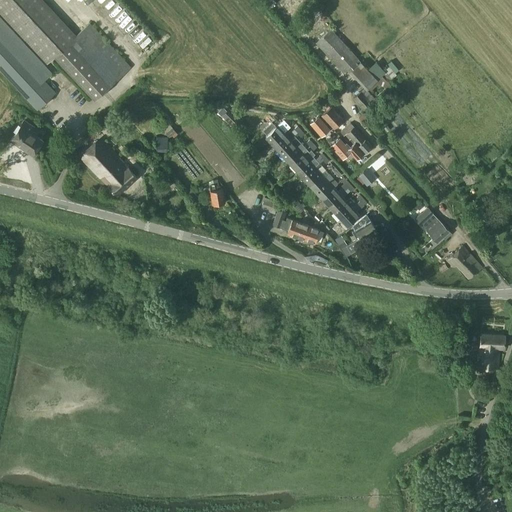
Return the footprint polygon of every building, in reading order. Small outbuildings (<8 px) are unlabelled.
[(45,0),(0,0),(0,12),(47,63),(54,57),(95,100),(130,67),(91,21),(77,34),(45,0)] [(0,69),(37,110),(55,93),(44,80),(52,73),(0,17),(0,69)] [(343,72),(358,59),(330,29),(316,43),(343,72)] [(361,62),(350,72),(366,89),(377,79),(377,80),(381,75),(382,76),(385,72),(383,70),(376,61),(367,69),(361,62)] [(391,61),(387,64),(389,66),(395,73),(398,70),(391,61)] [(385,72),(382,76),(388,82),(390,80),(396,75),(395,73),(389,66),(383,70),(385,72)] [(382,76),(381,75),(377,80),(369,88),(378,96),(389,83),(388,82),(382,76)] [(376,101),(364,88),(353,98),(365,112),(376,101)] [(333,128),(343,120),(331,107),(321,114),(333,128)] [(233,128),(241,120),(230,109),(222,116),(233,128)] [(100,122),(105,127),(112,119),(108,114),(100,122)] [(318,116),(310,123),(321,135),(329,128),(318,116)] [(11,140),(19,146),(32,155),(42,140),(35,135),(39,130),(24,120),(11,140)] [(267,135),(265,137),(272,144),(288,129),(281,122),(276,127),(272,122),(263,130),(267,135)] [(348,140),(346,143),(349,147),(354,143),(363,153),(371,146),(354,126),(350,123),(340,132),(348,140)] [(168,124),(162,129),(167,133),(173,128),(168,124)] [(177,133),(173,128),(167,133),(171,139),(177,133)] [(294,136),(288,129),(272,144),(278,150),(294,136)] [(300,143),(294,136),(278,150),(284,157),(300,143)] [(339,138),(331,145),(341,155),(343,158),(350,152),(357,159),(363,153),(354,143),(349,147),(346,143),(344,144),(343,143),(339,138)] [(103,140),(81,159),(117,195),(137,176),(103,140)] [(307,150),(300,143),(284,157),(290,164),(307,150)] [(309,152),(307,150),(290,164),(297,171),(313,156),(315,154),(311,150),(309,152)] [(297,171),(303,178),(319,163),(313,156),(297,171)] [(309,185),(322,173),(325,170),(319,163),(303,178),(309,185)] [(438,166),(427,177),(442,194),(454,183),(438,166)] [(368,169),(359,176),(364,183),(374,176),(368,169)] [(322,173),(309,185),(316,192),(332,178),(329,174),(325,170),(322,173)] [(397,176),(392,180),(403,193),(407,189),(397,176)] [(321,198),(334,187),(338,184),(332,178),(316,192),(321,198)] [(214,184),(209,184),(210,190),(210,192),(212,205),(225,203),(223,192),(223,188),(219,189),(217,179),(214,180),(214,184)] [(338,192),(334,187),(321,198),(328,205),(344,191),(342,188),(338,192)] [(334,212),(347,201),(343,197),(347,194),(344,191),(328,205),(334,212)] [(274,213),(278,202),(264,197),(260,208),(274,213)] [(340,219),(357,204),(350,198),(347,201),(334,212),(340,219)] [(300,213),(304,208),(298,201),(293,206),(300,213)] [(359,207),(357,204),(340,219),(347,226),(359,215),(355,211),(359,207)] [(415,219),(421,224),(437,242),(444,235),(447,238),(452,234),(438,218),(433,213),(428,207),(415,219)] [(278,209),(275,217),(283,220),(286,212),(278,209)] [(481,210),(468,221),(478,234),(492,222),(481,210)] [(283,220),(275,217),(272,225),(280,228),(288,231),(287,234),(297,237),(302,223),(289,218),(288,221),(285,220),(288,212),(286,212),(283,220)] [(353,225),(360,237),(375,228),(366,214),(353,225)] [(326,232),(329,229),(323,222),(320,225),(326,232)] [(302,223),(297,237),(314,243),(319,229),(302,223)] [(342,248),(341,249),(346,257),(351,254),(350,253),(361,246),(362,248),(380,236),(378,234),(375,228),(360,237),(356,239),(347,245),(342,248)] [(337,237),(329,229),(326,232),(334,240),(337,237)] [(387,232),(380,237),(388,246),(394,241),(387,232)] [(342,248),(347,245),(342,236),(336,240),(342,248)] [(468,279),(482,268),(463,245),(446,259),(453,267),(456,265),(468,279)] [(441,273),(448,269),(445,263),(438,268),(441,273)] [(504,348),(505,335),(480,334),(480,346),(479,354),(478,354),(477,367),(498,368),(499,348),(504,348)]
